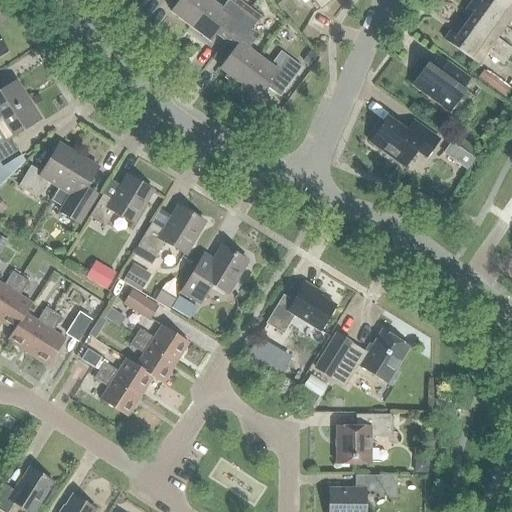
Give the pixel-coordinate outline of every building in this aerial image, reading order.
[(179,0),(170,12),(190,27),(209,1),(207,0),(179,0)] [(227,40),(249,9),(236,0),(227,0),(220,9),(209,1),(190,27),(209,42),(217,32),(227,40)] [(311,0),(319,11),(333,0),(311,0)] [(472,0),(470,3),(503,27),(511,16),(511,5),(504,0),(482,0),(481,0),(472,0)] [(471,16),(463,26),(507,58),(511,51),(511,50),(495,38),(503,27),(470,3),(464,11),(471,16)] [(238,84),(258,58),(247,49),(257,35),(250,30),(259,17),(249,9),(227,40),(236,47),(219,69),(226,75),(223,78),(233,85),(236,82),(238,84)] [(507,58),(463,26),(455,37),(449,32),(443,41),(476,64),(484,53),(502,66),(507,58)] [(258,58),(238,84),(258,99),(269,84),(281,93),(278,97),(279,97),(301,68),(280,52),(269,66),(258,58)] [(309,52),(301,62),(308,67),(316,56),(309,52)] [(410,86),(449,114),(464,92),(462,90),(469,80),(445,63),(438,73),(426,64),(410,86)] [(0,117),(26,101),(14,82),(0,90),(0,117)] [(0,117),(0,162),(17,151),(9,139),(38,120),(26,101),(0,117)] [(424,158),(437,140),(413,122),(406,132),(386,118),(369,143),(403,167),(415,151),(424,158)] [(450,142),(442,154),(454,162),(462,151),(450,142)] [(29,167),(17,187),(36,199),(47,182),(58,188),(77,157),(57,145),(40,173),(29,167)] [(77,157),(58,188),(50,201),(61,207),(58,213),(77,224),(95,195),(85,189),(97,169),(77,157)] [(102,195),(88,218),(104,227),(112,212),(132,224),(151,192),(126,176),(111,201),(102,195)] [(154,259),(163,243),(184,255),(203,223),(177,207),(163,231),(150,224),(136,248),(154,259)] [(246,262),(221,247),(206,271),(196,266),(180,293),(199,304),(210,285),(226,294),(246,262)] [(85,277),(108,288),(117,270),(94,258),(85,277)] [(122,281),(140,292),(150,275),(132,264),(122,281)] [(2,286),(0,284),(0,306),(19,277),(11,272),(2,286)] [(28,282),(19,277),(0,306),(0,322),(12,331),(24,315),(31,305),(19,297),(28,282)] [(293,316),(319,332),(334,306),(314,294),(316,291),(304,284),(292,302),(282,296),(265,324),(266,325),(282,335),(293,316)] [(121,305),(148,322),(158,307),(131,290),(121,305)] [(188,319),(195,307),(177,297),(170,309),(188,319)] [(24,315),(12,331),(6,341),(26,354),(53,313),(45,308),(35,322),(24,315)] [(103,317),(118,328),(124,319),(109,309),(103,317)] [(61,318),(53,313),(26,354),(47,367),(64,340),(52,332),(61,318)] [(79,313),(64,335),(77,343),(91,320),(79,313)] [(99,317),(92,328),(99,332),(105,321),(99,317)] [(138,330),(133,338),(174,364),(187,343),(160,326),(153,339),(138,330)] [(335,334),(314,368),(344,387),(353,373),(373,385),(377,378),(390,386),(398,373),(394,371),(408,348),(405,346),(406,343),(397,337),(396,340),(381,331),(367,354),(364,352),(360,359),(346,351),(351,344),(335,334)] [(257,337),(246,355),(262,365),(273,347),(257,337)] [(161,384),(174,364),(133,338),(128,346),(142,355),(135,366),(151,378),(161,384)] [(87,350),(80,360),(94,369),(101,358),(87,350)] [(103,363),(98,371),(139,398),(151,378),(135,366),(125,359),(117,372),(103,363)] [(107,388),(99,400),(126,418),(139,398),(98,371),(93,379),(107,388)] [(302,388),(321,399),(327,387),(309,376),(302,388)] [(369,438),(391,438),(391,415),(355,416),(355,428),(335,428),(335,464),(369,464),(369,438)] [(425,462),(414,461),(413,473),(425,474),(426,462),(425,462)] [(0,490),(0,511),(7,511),(13,504),(26,511),(33,511),(52,483),(28,468),(13,491),(3,485),(0,490)] [(363,511),(364,498),(395,498),(396,477),(354,476),(354,489),(328,489),(327,511),(363,511)] [(60,511),(93,511),(95,511),(71,496),(60,511)]
